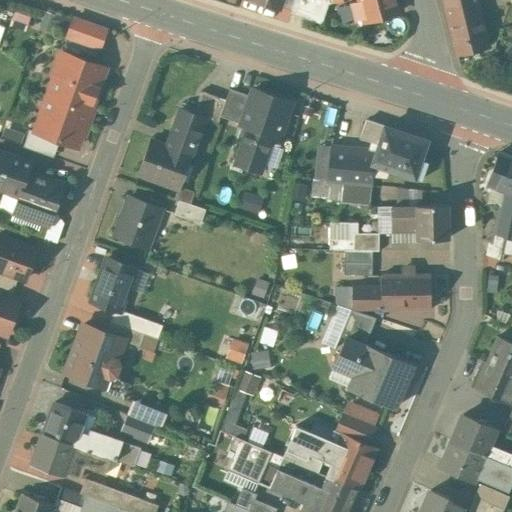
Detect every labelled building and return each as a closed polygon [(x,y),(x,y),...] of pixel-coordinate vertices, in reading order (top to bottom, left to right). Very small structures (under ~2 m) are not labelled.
[(281,0),(250,0),(279,9),(281,0)] [(320,0),(294,0),(290,13),(314,21),(320,0)] [(320,0),(314,21),(321,24),(330,0),(331,0),(333,4),(337,3),(336,0),(320,0)] [(393,0),(359,0),(366,20),(397,12),(393,0)] [(443,0),(457,54),(490,46),(478,0),(443,0)] [(73,18),(67,36),(100,48),(106,30),(73,18)] [(61,53),(54,75),(55,76),(48,95),(50,95),(50,96),(90,110),(90,109),(99,83),(98,82),(103,67),(61,53)] [(251,96),(229,89),(226,100),(225,100),(220,116),(242,124),(251,96)] [(290,102),(253,90),(251,96),(242,124),(249,126),(271,134),(278,136),(290,102)] [(225,100),(201,91),(193,113),(205,118),(205,119),(217,123),(220,116),(225,100)] [(90,110),(50,96),(50,95),(48,95),(35,131),(77,146),(83,128),(86,129),(93,110),(90,109),(90,110)] [(180,109),(166,146),(191,155),(205,119),(205,118),(193,113),(180,109)] [(384,126),(365,120),(359,138),(378,144),(384,126)] [(271,134),(249,126),(237,162),(259,170),(271,134)] [(374,155),(371,163),(388,168),(421,179),(427,161),(420,159),(425,146),(421,138),(384,126),(378,144),(374,155)] [(193,194),(179,189),(191,155),(166,146),(150,140),(138,174),(178,189),(174,199),(179,201),(179,200),(190,204),(193,194)] [(374,155),(345,152),(345,147),(331,146),(328,180),(329,180),(343,182),(371,184),(372,174),(386,176),(388,168),(371,163),(374,155)] [(31,162),(0,151),(0,188),(19,196),(25,179),(31,162)] [(511,157),(499,153),(487,185),(504,191),(511,194),(511,157)] [(42,177),(35,183),(25,179),(19,196),(16,205),(28,209),(29,217),(48,224),(63,184),(42,177)] [(343,182),(329,180),(327,198),(342,199),(343,182)] [(371,184),(343,182),(342,199),(369,202),(371,184)] [(511,210),(511,194),(504,191),(501,205),(500,204),(495,222),(508,227),(511,210)] [(248,193),(245,207),(261,210),(263,196),(248,193)] [(161,208),(129,196),(115,235),(147,247),(161,208)] [(190,204),(179,200),(179,201),(174,214),(200,224),(205,209),(190,204)] [(447,204),(415,205),(416,239),(448,238),(447,204)] [(415,206),(391,207),(392,212),(392,229),(393,240),(416,239),(415,206)] [(392,212),(376,212),(376,230),(392,229),(392,212)] [(508,227),(495,222),(493,233),(506,238),(508,227)] [(36,249),(0,236),(0,269),(18,276),(25,279),(36,249)] [(511,239),(506,238),(502,254),(511,255),(511,239)] [(383,250),(362,250),(362,266),(381,266),(381,265),(384,265),(383,250)] [(134,268),(106,258),(91,300),(119,310),(122,302),(128,285),(134,268)] [(18,276),(0,269),(0,282),(14,287),(18,276)] [(429,275),(381,276),(381,287),(381,308),(381,309),(429,308),(429,275)] [(14,287),(0,282),(0,295),(9,299),(14,287)] [(128,285),(122,302),(127,304),(133,286),(128,285)] [(381,287),(353,287),(353,309),(381,308),(381,287)] [(9,299),(0,295),(0,331),(7,334),(19,302),(9,299)] [(373,316),(348,308),(339,336),(345,338),(345,337),(364,345),(373,316)] [(144,333),(110,321),(106,332),(124,339),(123,341),(139,346),(144,333)] [(106,332),(83,324),(65,371),(106,386),(110,377),(115,374),(119,365),(116,360),(123,341),(124,339),(106,332)] [(511,342),(497,336),(486,362),(511,372),(511,342)] [(227,356),(243,361),(249,342),(233,337),(227,356)] [(364,345),(345,337),(345,338),(335,361),(360,372),(370,348),(364,345)] [(413,364),(371,346),(360,372),(353,389),(394,407),(413,364)] [(164,354),(147,408),(180,418),(197,365),(164,354)] [(511,372),(486,362),(483,360),(471,386),(511,404),(511,372)] [(214,384),(195,439),(207,443),(207,442),(215,445),(233,390),(214,384)] [(85,413),(54,402),(43,432),(43,433),(74,444),(79,432),(85,413)] [(376,426),(342,412),(334,430),(368,444),(376,426)] [(495,428),(463,414),(452,440),(511,466),(511,454),(488,444),(495,428)] [(153,426),(127,415),(121,430),(147,441),(153,426)] [(511,419),(507,418),(501,432),(511,436),(511,419)] [(334,430),(333,429),(328,439),(309,431),(301,450),(331,463),(325,475),(326,475),(358,488),(375,448),(368,444),(334,430)] [(122,441),(89,430),(87,435),(79,432),(74,444),(110,457),(115,459),(122,441)] [(74,444),(43,433),(32,463),(79,481),(84,466),(105,473),(110,457),(74,444)] [(325,475),(234,436),(226,454),(229,456),(224,468),(303,502),(299,510),(302,511),(309,511),(326,475),(325,475)] [(511,466),(452,440),(440,466),(472,480),(476,472),(509,487),(511,479),(511,466)] [(140,448),(122,441),(115,459),(134,465),(140,448)] [(309,511),(347,511),(358,489),(358,488),(326,475),(309,511)] [(140,498),(85,478),(79,493),(86,495),(132,511),(134,511),(140,500),(139,499),(140,498)] [(509,496),(480,483),(474,496),(503,509),(509,496)] [(79,493),(60,486),(56,499),(81,508),(86,495),(79,493)] [(275,511),(277,508),(255,499),(257,494),(242,488),(234,505),(251,511),(275,511)] [(448,497),(430,490),(420,511),(459,511),(462,506),(447,500),(448,497)] [(52,511),(55,505),(22,493),(14,511),(52,511)] [(501,511),(503,509),(474,496),(467,511),(469,511),(501,511)] [(251,511),(234,505),(228,502),(224,511),(251,511)]
